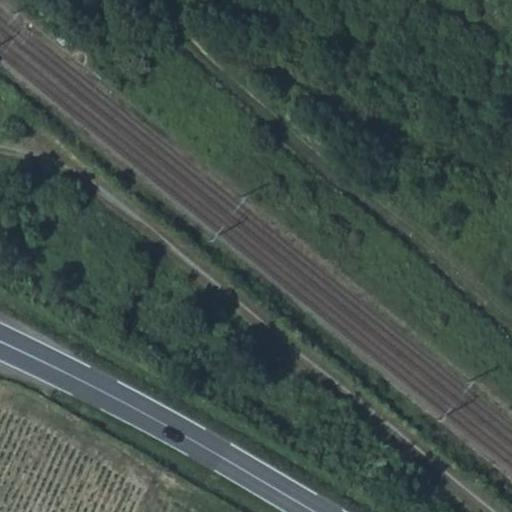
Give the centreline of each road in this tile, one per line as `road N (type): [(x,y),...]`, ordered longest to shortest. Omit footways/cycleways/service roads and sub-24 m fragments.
road 1 (track): [(511,329),(203,60),(158,0)]
road 2 (secondary): [(0,342),(140,410),(311,511)]
road 3 (track): [(191,511),(0,405)]
